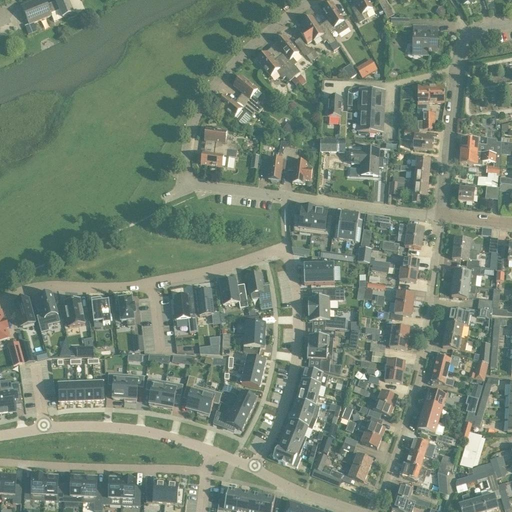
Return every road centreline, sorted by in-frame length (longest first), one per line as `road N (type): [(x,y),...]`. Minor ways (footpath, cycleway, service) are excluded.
road 1 (residential): [(286,197),(190,182),(183,161),(195,110),(210,89),(310,0)]
road 2 (residential): [(442,218),(413,395),(374,511)]
road 3 (residential): [(288,250),(153,282),(46,286),(0,300)]
road 4 (residential): [(212,450),(205,472),(0,462)]
road 5 (residential): [(252,468),(292,381),(297,328),(288,250)]
road 6 (residential): [(0,436),(119,428),(212,450)]
road 7 (residential): [(442,218),(286,197)]
road 8 (residential): [(442,218),(456,69)]
